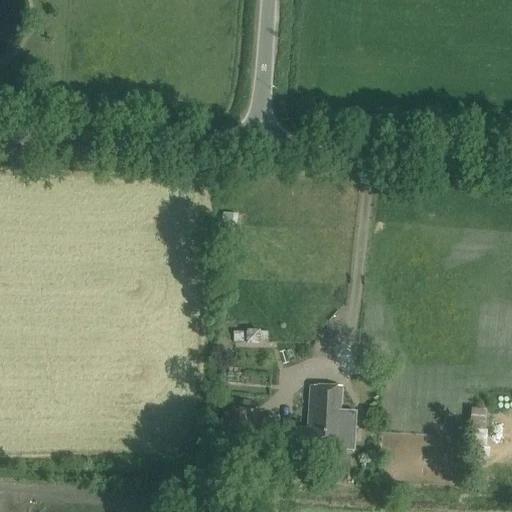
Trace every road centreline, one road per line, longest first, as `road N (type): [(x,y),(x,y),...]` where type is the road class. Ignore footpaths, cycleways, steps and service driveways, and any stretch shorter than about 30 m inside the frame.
road 1 (tertiary): [(259,149),(0,136)]
road 2 (tertiary): [(511,161),(259,149)]
road 3 (unknown): [(370,154),(360,294),(343,349)]
road 4 (unclassified): [(259,149),(267,0)]
